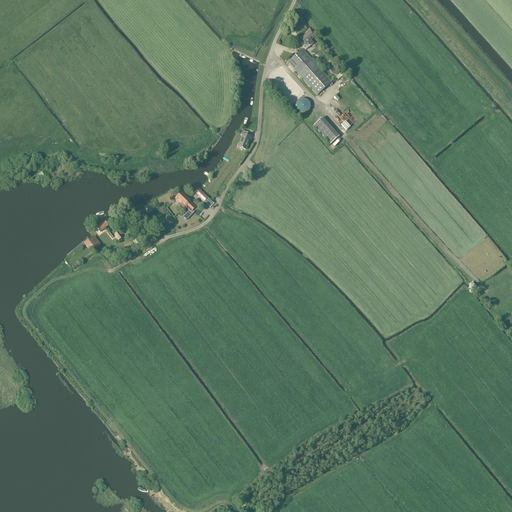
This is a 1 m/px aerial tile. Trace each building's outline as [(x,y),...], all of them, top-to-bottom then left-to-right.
[(305,50),(313,43),(310,40),(314,37),(309,32),(301,39),(303,41),(300,44),(305,50)] [(332,83),(303,49),(288,62),(302,79),(317,96),(332,83)] [(342,75),(336,81),(339,84),(345,78),(342,75)] [(309,113),(308,103),(298,104),(299,114),(309,113)] [(343,130),(347,126),(338,116),(334,120),(343,130)] [(339,136),(322,117),(313,126),(330,145),(339,136)] [(248,132),(242,130),(240,135),(242,135),(237,147),(246,150),(251,137),(247,135),(248,132)] [(213,203),(198,189),(194,193),(209,207),(213,203)] [(182,192),(175,199),(184,208),(185,206),(189,210),(183,217),(186,220),(194,213),(192,211),(195,208),(189,202),(191,201),(182,192)] [(108,226),(105,222),(97,228),(100,232),(108,226)] [(100,244),(94,237),(86,243),(91,250),(100,244)] [(125,245),(129,251),(135,247),(131,241),(125,245)]
